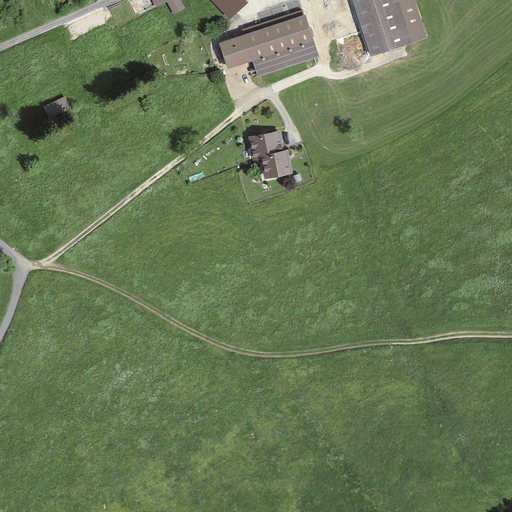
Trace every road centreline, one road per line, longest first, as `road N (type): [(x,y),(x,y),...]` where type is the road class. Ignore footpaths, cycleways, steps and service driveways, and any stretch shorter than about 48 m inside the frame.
road 1 (track): [(45,264),(105,284),(221,346),(260,354),(511,334)]
road 2 (track): [(19,266),(45,264),(249,103)]
